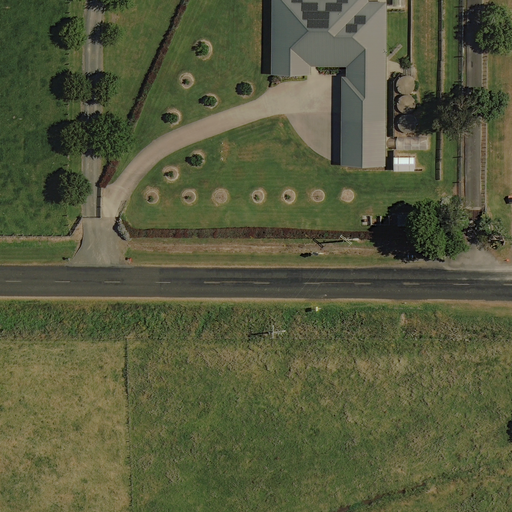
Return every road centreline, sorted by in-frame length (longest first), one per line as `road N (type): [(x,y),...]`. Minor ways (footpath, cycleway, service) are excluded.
road 1 (unclassified): [(511,290),(0,285)]
road 2 (track): [(472,0),(467,289)]
